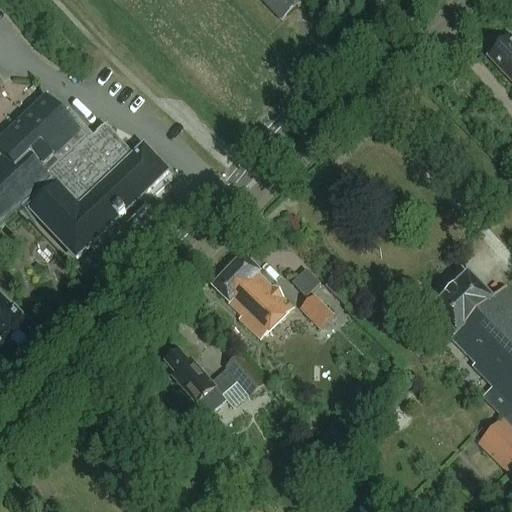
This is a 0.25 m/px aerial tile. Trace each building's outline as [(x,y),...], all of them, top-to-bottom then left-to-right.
[(258,0),(282,25),(309,0),(258,0)] [(511,43),(508,40),(501,47),(501,49),(498,52),(496,51),(488,59),(501,72),(500,75),(507,79),(511,84),(511,43)] [(71,117),(66,122),(46,101),(0,144),(0,232),(28,205),(29,206),(35,213),(32,216),(77,263),(168,177),(144,152),(135,161),(106,131),(106,130),(94,141),(71,117)] [(261,344),(294,312),(259,279),(261,277),(243,260),(212,291),(230,308),(229,308),(242,321),(239,323),(261,344)] [(468,279),(432,315),(433,317),(433,316),(456,340),(452,344),(476,369),(473,371),(493,391),(482,401),(504,423),(478,448),(510,478),(511,475),(511,297),(505,291),(493,303),(492,304),(469,281),(468,279)] [(0,359),(8,368),(39,336),(0,297),(0,359)] [(326,341),(336,332),(329,323),(333,319),(316,300),(301,313),(321,334),(320,335),(326,341)] [(168,365),(165,367),(176,379),(173,381),(196,409),(198,408),(205,416),(223,401),(222,400),(237,387),(251,402),(265,390),(241,361),(226,373),(227,374),(212,388),(192,365),(189,367),(179,356),(176,358),(173,357),(168,361),(168,365)]
